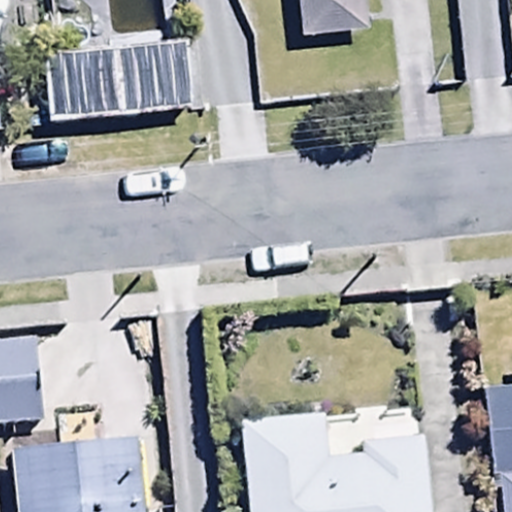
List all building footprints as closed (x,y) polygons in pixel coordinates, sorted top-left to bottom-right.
[(363,36),(360,0),(295,0),(299,42),(363,36)] [(183,48),(41,56),(45,127),(187,119),(183,48)] [(35,345),(0,346),(0,434),(38,434),(35,345)] [(321,421),(242,427),(248,511),(418,511),(413,446),(324,453),(321,421)] [(141,511),(136,447),(8,456),(11,511),(141,511)] [(511,511),(511,481),(497,483),(499,511),(511,511)]
